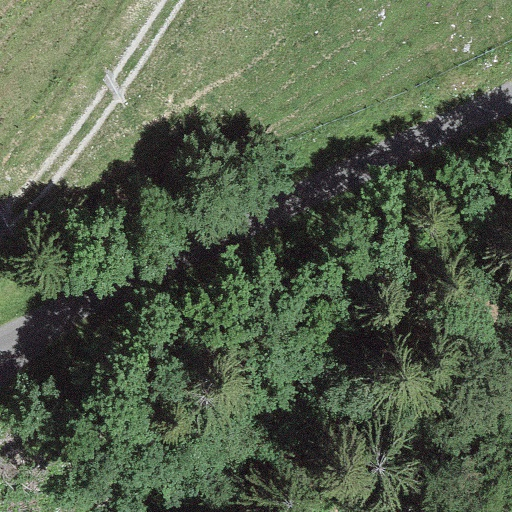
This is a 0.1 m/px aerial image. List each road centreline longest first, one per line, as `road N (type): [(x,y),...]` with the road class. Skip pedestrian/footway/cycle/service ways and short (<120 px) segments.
road 1 (track): [(511,99),(377,159),(0,352)]
road 2 (track): [(178,0),(114,97),(0,227)]
